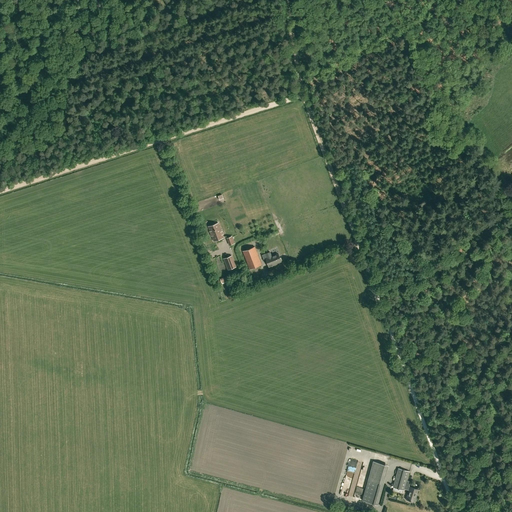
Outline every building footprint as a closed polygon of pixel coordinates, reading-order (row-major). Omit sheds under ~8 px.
[(214,240),(220,238),(223,237),(218,223),(209,226),(214,240)] [(228,238),(231,245),(237,243),(234,236),(228,238)] [(255,246),(243,251),(250,269),(262,265),(255,246)] [(280,258),(278,253),(272,256),(270,251),(262,255),(264,260),(265,259),(269,268),(277,264),(282,262),(281,260),(282,260),(281,257),(280,258)] [(235,267),(231,256),(223,259),(227,270),(235,267)] [(404,489),(409,490),(406,500),(415,502),(418,489),(410,487),(410,486),(409,486),(410,481),(407,480),(409,471),(398,468),(393,487),(404,490),(404,489)]
